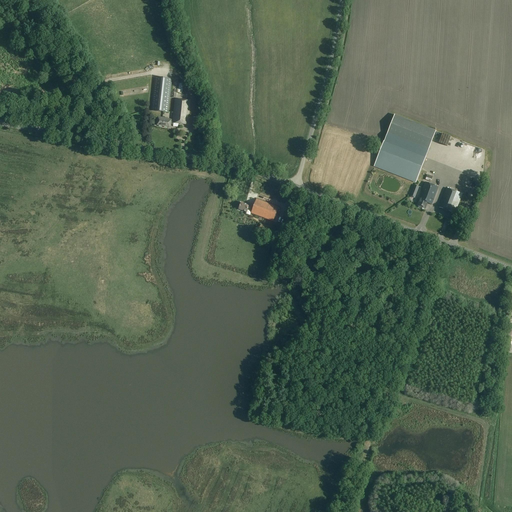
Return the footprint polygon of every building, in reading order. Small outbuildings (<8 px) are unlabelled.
[(176,98),(176,93),(170,92),(172,78),(154,77),(151,111),(168,113),(170,98),(176,98)] [(173,120),(172,124),(188,125),(190,101),(175,100),(173,120)] [(387,134),(428,150),(436,131),(394,115),(387,134)] [(171,120),(157,117),(155,125),(169,128),(170,123),(172,124),(173,120),(171,120)] [(416,183),(425,158),(383,141),(373,167),(416,183)] [(419,200),(418,201),(417,205),(418,205),(417,207),(425,210),(427,204),(431,206),(438,188),(424,183),(420,195),(420,196),(419,198),(418,200),(419,200)] [(414,185),(410,196),(415,198),(419,187),(414,185)] [(454,215),(462,194),(446,188),(438,209),(454,215)] [(273,222),(279,208),(257,200),(253,208),(249,207),(249,206),(241,203),(239,210),(246,213),(247,211),(252,212),(251,214),(273,222)] [(246,222),(258,224),(259,219),(247,216),(246,222)] [(270,235),(272,231),(269,230),(270,228),(261,225),(259,230),(270,235)]
